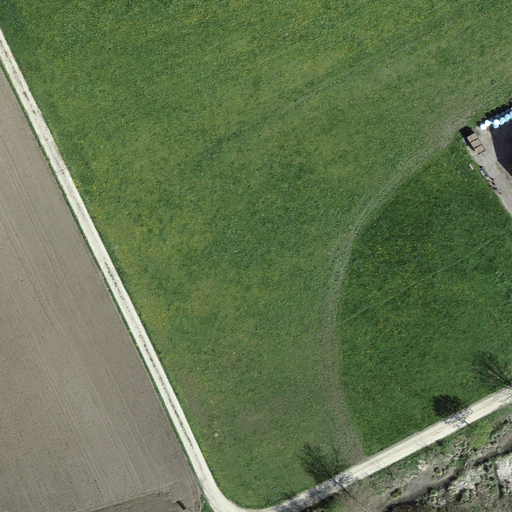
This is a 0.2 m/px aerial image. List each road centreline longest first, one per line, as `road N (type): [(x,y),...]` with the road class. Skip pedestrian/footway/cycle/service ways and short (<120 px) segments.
road 1 (track): [(220,511),(0,44)]
road 2 (unclassified): [(511,386),(274,511)]
